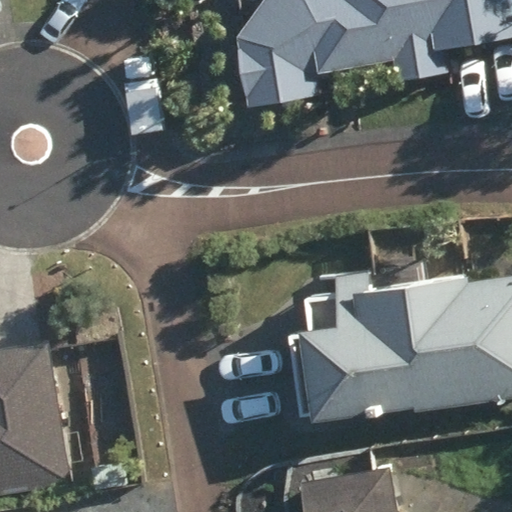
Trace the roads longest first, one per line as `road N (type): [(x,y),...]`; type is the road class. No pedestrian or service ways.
road 1 (residential): [(511,172),(387,174),(277,188),(173,189),(96,179)]
road 2 (residential): [(0,104),(32,102),(73,118),(92,141),(96,179)]
